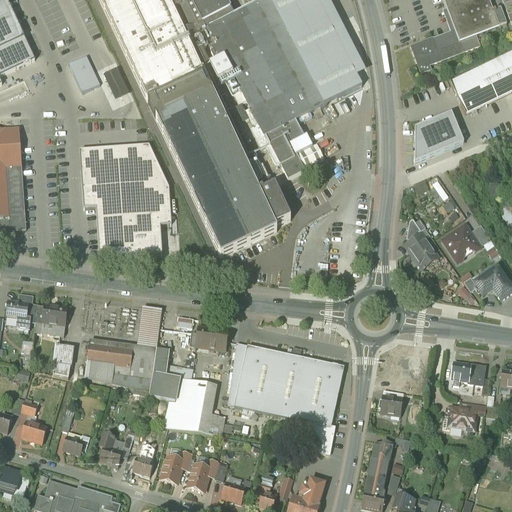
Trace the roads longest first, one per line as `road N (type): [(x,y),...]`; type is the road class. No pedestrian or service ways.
road 1 (tertiary): [(0,269),(282,307)]
road 2 (tertiary): [(381,235),(389,140),(368,0)]
road 3 (residential): [(139,495),(0,454)]
road 4 (tertiary): [(362,388),(340,511)]
